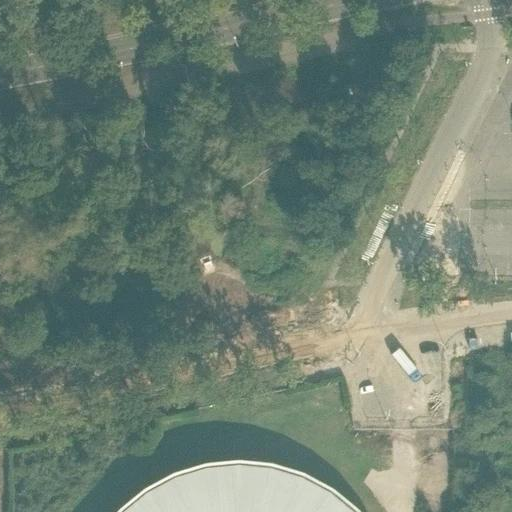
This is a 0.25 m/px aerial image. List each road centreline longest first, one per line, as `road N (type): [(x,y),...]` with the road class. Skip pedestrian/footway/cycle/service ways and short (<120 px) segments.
road 1 (unclassified): [(0,402),(391,320)]
road 2 (secondary): [(0,72),(364,0)]
road 3 (unclassified): [(391,320),(388,270),(489,49),(487,0)]
